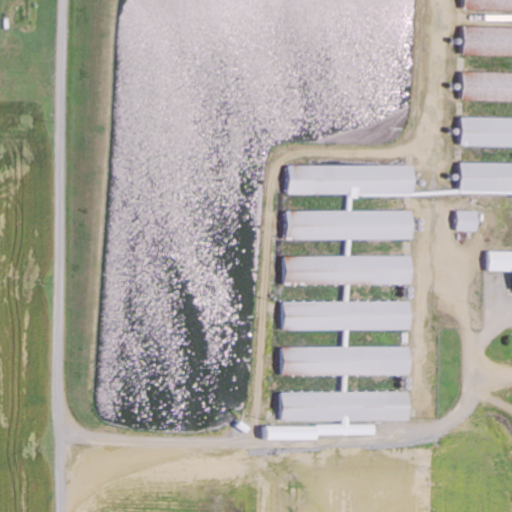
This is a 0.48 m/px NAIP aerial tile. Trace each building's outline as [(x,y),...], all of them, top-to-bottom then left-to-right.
[(511,72),(462,72),(461,100),(511,100),(511,72)] [(511,118),(461,118),(461,146),(511,146),(511,118)] [(511,163),(460,163),(460,193),(511,193),(511,163)] [(287,194),(349,194),(349,196),(413,196),(413,165),(287,166),(287,194)] [(412,210),(286,211),(286,240),(412,239),(412,210)] [(477,231),(478,211),(457,211),(457,231),(477,231)] [(511,251),(488,251),(488,271),(511,271),(511,251)] [(284,285),(411,283),(410,255),(284,257),(284,285)] [(283,302),(283,331),(409,329),(409,301),(283,302)] [(282,348),(282,375),(342,374),(342,392),(280,393),(280,421),(340,420),(340,425),(264,426),(264,441),(315,440),(315,435),(373,434),(373,421),(407,421),(406,392),(346,392),(346,375),(408,374),(408,346),(282,348)]
